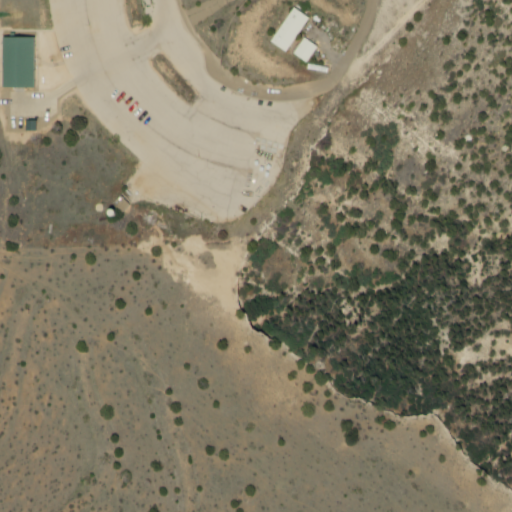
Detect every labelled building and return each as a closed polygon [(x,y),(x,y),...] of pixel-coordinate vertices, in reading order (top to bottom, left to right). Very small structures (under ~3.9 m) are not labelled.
[(293,7),(269,41),(286,53),(310,18),(293,7)] [(3,38),(3,87),(33,87),(33,38),(3,38)] [(304,38),(293,54),(306,63),(317,47),(304,38)] [(27,120),(27,132),(37,132),(37,121),(27,120)] [(112,202),(121,215),(131,207),(122,195),(112,202)] [(114,209),(115,210),(116,211),(117,213),(117,214),(116,216),(115,217),(114,218),(113,218),(111,218),(110,217),(109,217),(108,216),(108,214),(108,212),(109,211),(110,210),(111,209),(113,209),(114,209)]
